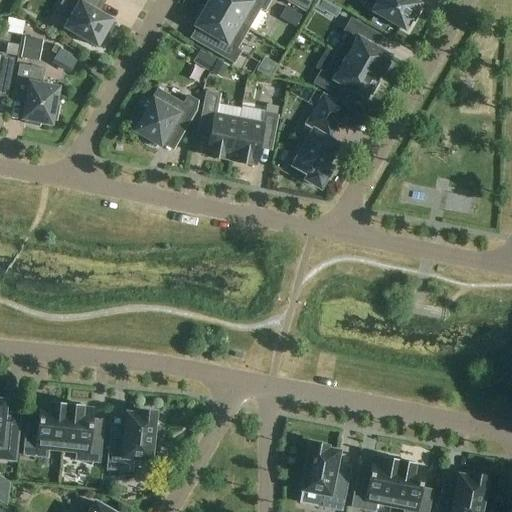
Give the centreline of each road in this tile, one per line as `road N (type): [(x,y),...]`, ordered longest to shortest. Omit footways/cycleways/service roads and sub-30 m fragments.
road 1 (residential): [(466,0),(334,235)]
road 2 (residential): [(71,179),(334,235)]
road 3 (residential): [(511,436),(274,392)]
road 4 (residential): [(236,385),(175,370),(0,351)]
road 5 (residential): [(71,179),(167,0)]
road 6 (residential): [(334,235),(511,268)]
road 7 (residential): [(236,385),(167,511)]
road 8 (residential): [(268,511),(274,392)]
